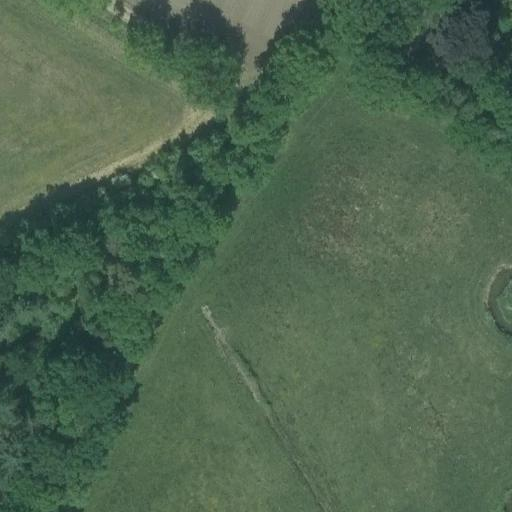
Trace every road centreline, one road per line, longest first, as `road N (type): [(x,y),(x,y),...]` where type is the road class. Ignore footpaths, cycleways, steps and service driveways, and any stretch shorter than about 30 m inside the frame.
road 1 (track): [(111,0),(288,107)]
road 2 (track): [(288,107),(344,0)]
